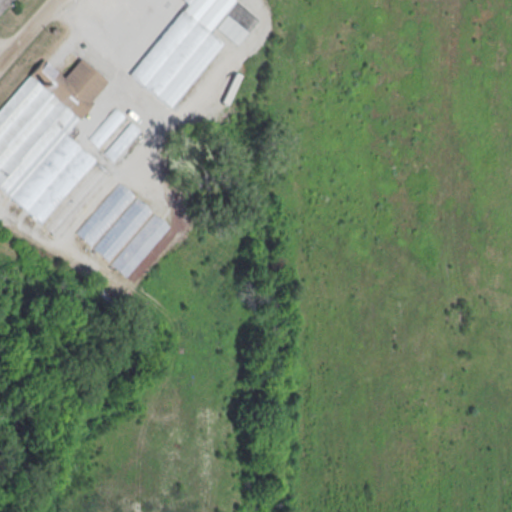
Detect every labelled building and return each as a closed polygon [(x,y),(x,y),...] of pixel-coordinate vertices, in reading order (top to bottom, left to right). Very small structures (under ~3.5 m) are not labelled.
[(181,0),(184,2),(128,76),(169,108),(220,41),(208,32),(232,0),(181,0)] [(256,22),(237,3),(215,25),(233,44),(256,22)] [(109,173),(63,135),(108,82),(79,58),(63,77),(41,58),(0,106),(0,189),(56,237),(109,173)] [(96,147),(123,116),(114,108),(87,140),(96,147)] [(102,154),(113,162),(138,129),(128,121),(102,154)] [(134,195),(118,181),(74,233),(90,246),(134,195)] [(93,249),(109,262),(151,210),(134,196),(93,249)] [(110,264),(126,278),(169,226),(153,212),(110,264)]
